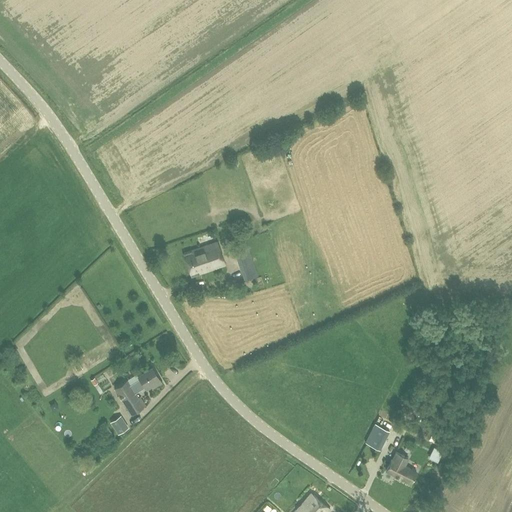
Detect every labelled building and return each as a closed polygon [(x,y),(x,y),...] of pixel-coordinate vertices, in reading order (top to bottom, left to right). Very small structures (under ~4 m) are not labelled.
[(184,254),(191,276),(224,265),(217,242),(184,254)] [(244,280),(253,277),(241,244),(233,246),(244,280)] [(132,387),(128,381),(115,389),(131,415),(145,406),(139,397),(138,398),(135,392),(145,386),(147,388),(153,385),(154,386),(161,382),(152,367),(137,376),(141,381),(132,387)] [(125,411),(117,417),(124,429),(133,423),(125,411)] [(387,430),(373,424),(365,444),(378,449),(387,430)] [(428,457),(437,462),(442,451),(433,447),(428,457)] [(411,483),(416,472),(404,466),(408,458),(396,452),(392,460),(391,460),(386,471),(411,483)] [(326,511),(330,507),(311,492),(294,511),(326,511)]
